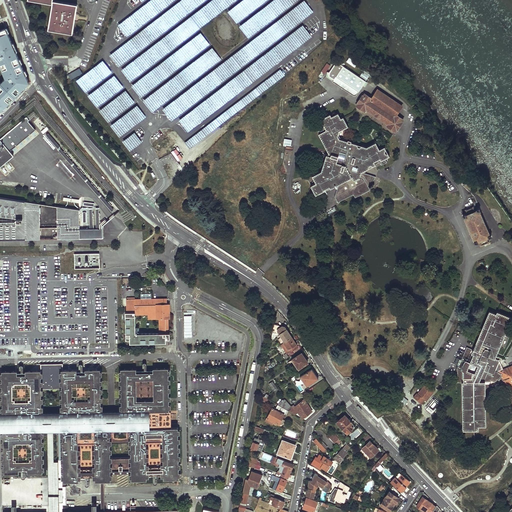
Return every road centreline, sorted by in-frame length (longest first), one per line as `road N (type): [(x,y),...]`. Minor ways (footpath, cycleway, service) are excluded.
road 1 (residential): [(226,511),(260,342),(253,323),(197,293)]
road 2 (tertiary): [(342,395),(276,299),(182,235)]
road 3 (tertiary): [(144,206),(44,81)]
road 4 (residential): [(295,511),(310,425),(342,395)]
